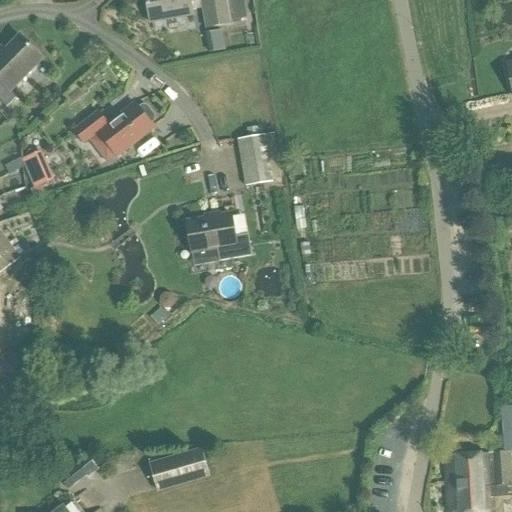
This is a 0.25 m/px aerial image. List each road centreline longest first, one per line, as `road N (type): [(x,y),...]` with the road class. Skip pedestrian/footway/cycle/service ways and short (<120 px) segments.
road 1 (residential): [(413,511),(449,290),(436,177),(400,0)]
road 2 (residential): [(0,18),(45,13),(98,34),(176,94),(208,147)]
